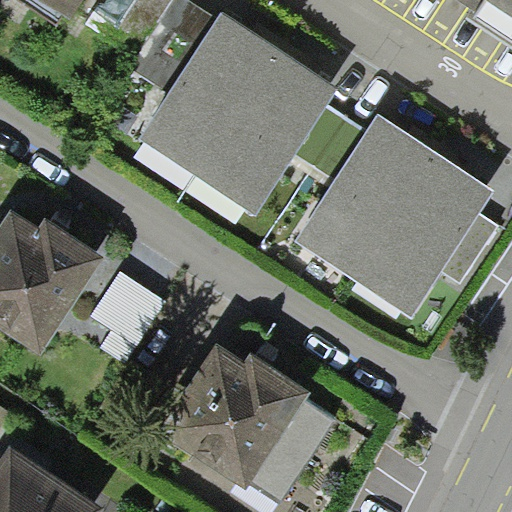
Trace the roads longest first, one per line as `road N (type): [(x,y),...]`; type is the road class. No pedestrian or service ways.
road 1 (residential): [(0,112),(508,440)]
road 2 (residential): [(511,112),(335,0)]
